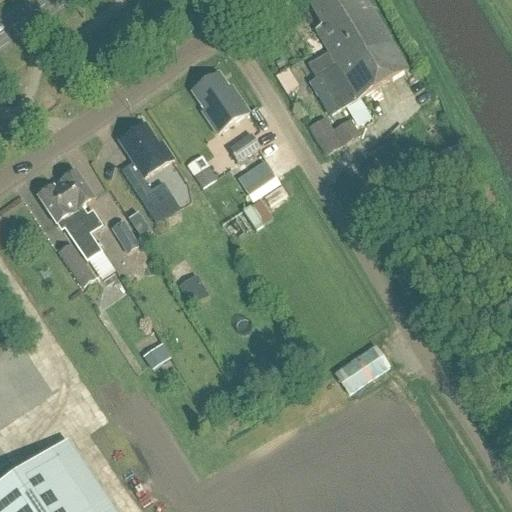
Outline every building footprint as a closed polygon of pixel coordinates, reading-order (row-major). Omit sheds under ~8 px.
[(365,40),(392,86),(409,76),(363,0),(349,0),(347,2),(346,0),(331,0),(312,12),(323,30),(337,22),(352,48),(365,40)] [(345,113),(392,86),(365,40),(352,48),(337,22),(323,30),(316,35),(330,58),(309,70),(317,82),(324,78),(345,113)] [(285,95),(299,88),(289,70),(275,77),(285,95)] [(229,94),(220,80),(194,97),(206,115),(204,117),(218,138),(248,118),(231,93),(229,94)] [(362,142),(354,129),(339,138),(347,151),(362,142)] [(173,164),(163,149),(161,151),(147,130),(121,147),(144,183),(173,164)] [(238,169),(261,153),(251,139),(229,154),(238,169)] [(335,140),(321,149),(328,162),(343,153),(335,140)] [(201,191),(215,181),(201,159),(186,168),(201,191)] [(57,189),(91,238),(102,231),(92,216),(87,220),(82,212),(95,204),(77,176),(57,189)] [(272,178),(246,195),(254,207),(280,190),(272,178)] [(153,193),(147,185),(135,193),(149,213),(172,198),(164,186),(153,193)] [(90,239),(91,238),(57,189),(39,202),(56,229),(63,224),(67,230),(64,232),(86,266),(101,256),(90,239)] [(144,243),(153,237),(140,217),(130,223),(144,243)] [(125,226),(114,233),(129,257),(140,250),(125,226)] [(59,257),(84,292),(95,284),(71,249),(59,257)] [(199,285),(181,295),(191,311),(208,301),(199,285)] [(163,348),(143,362),(152,375),(172,362),(163,348)] [(349,399),(389,373),(376,352),(336,379),(349,399)] [(0,511),(89,511),(52,457),(0,491),(0,511)]
